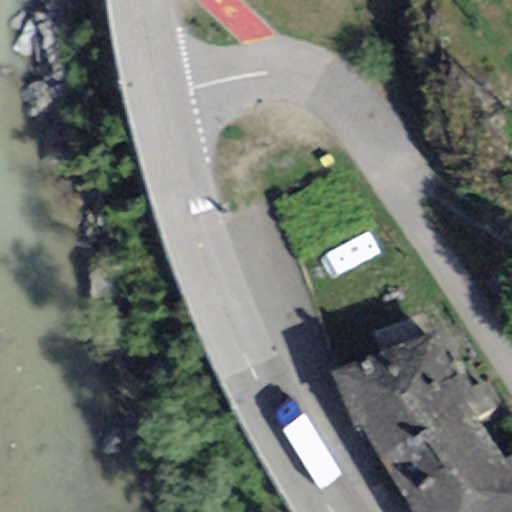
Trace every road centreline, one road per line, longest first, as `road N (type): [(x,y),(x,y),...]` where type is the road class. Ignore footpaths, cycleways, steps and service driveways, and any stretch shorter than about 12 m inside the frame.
road 1 (secondary): [(333,511),(231,335),(186,208),(160,97)]
road 2 (residential): [(306,78),(359,114),(419,229)]
road 3 (residential): [(419,229),(511,368)]
road 4 (residential): [(306,78),(160,97)]
